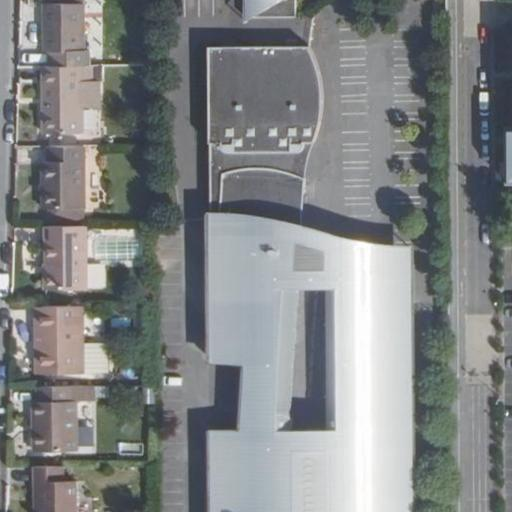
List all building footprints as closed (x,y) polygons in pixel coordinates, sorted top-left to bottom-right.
[(299,0),(247,0),(248,15),(300,14),(299,0)] [(48,50),(53,50),(53,66),(93,66),(93,51),(88,50),(89,2),(50,2),(48,2),(48,50)] [(301,420),(299,417),(295,416),(285,416),(289,347),(299,348),(303,287),(304,268),(306,237),(309,177),(285,167),(269,164),(269,151),(303,151),(305,150),(306,149),(307,148),(307,145),(307,142),(308,141),(309,140),(311,140),(316,141),(317,140),(318,139),(325,117),(326,81),(313,43),(212,44),(216,333),(214,361),(245,363),(246,432),(215,433),(215,511),(420,511),(420,430),(416,430),(415,303),(369,304),(369,286),(332,286),(333,430),(294,431),(300,428),(302,426),(302,423),(302,422),(301,420)] [(85,80),(96,80),(96,66),(93,66),(53,66),(46,66),(45,133),(85,133),(85,107),(85,80)] [(105,66),(96,66),(96,80),(85,80),(85,107),(103,107),(103,80),(105,80),(105,66)] [(86,209),(88,209),(88,147),(52,147),(52,162),(45,162),(45,209),(49,209),(86,209)] [(86,209),(49,209),(49,219),(87,219),(86,209)] [(49,291),(90,291),(90,228),(49,228),(49,291)] [(417,248),(306,237),(304,268),(331,269),(414,267),(417,248)] [(414,267),(331,269),(332,286),(369,286),(369,304),(415,303),(414,267)] [(331,269),(304,268),(303,287),(332,286),(331,269)] [(39,373),(87,372),(87,342),(87,305),(39,305),(39,373)] [(148,312),(138,313),(138,327),(149,326),(148,312)] [(110,342),(87,342),(87,372),(111,372),(110,342)] [(299,348),(289,347),(285,416),(295,416),(299,348)] [(80,401),(76,401),(76,386),(40,386),(40,402),(36,402),(36,452),(80,451),(80,401)] [(99,386),(76,386),(76,401),(80,401),(99,401),(99,386)] [(37,483),(44,483),(43,511),(80,511),(80,483),(68,483),(68,467),(37,468),(37,483)]
